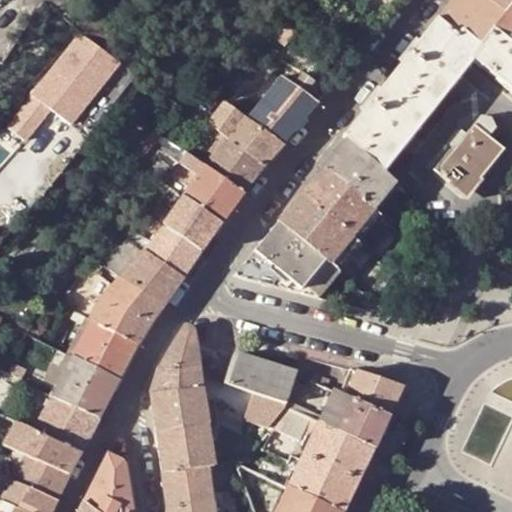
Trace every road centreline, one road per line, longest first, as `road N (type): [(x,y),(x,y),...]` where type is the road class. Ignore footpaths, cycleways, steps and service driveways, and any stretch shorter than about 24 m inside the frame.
road 1 (residential): [(201,293),(431,0)]
road 2 (residential): [(461,372),(403,346),(201,293)]
